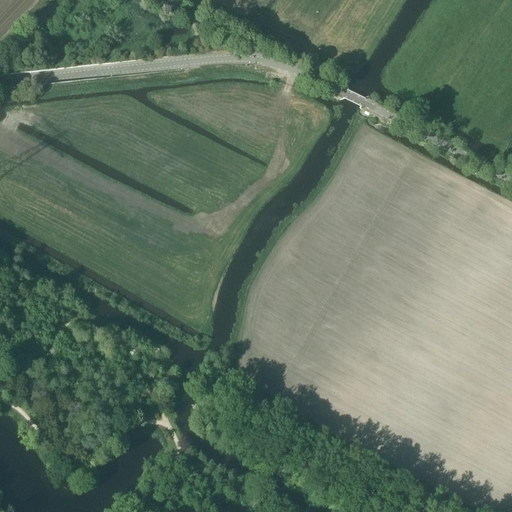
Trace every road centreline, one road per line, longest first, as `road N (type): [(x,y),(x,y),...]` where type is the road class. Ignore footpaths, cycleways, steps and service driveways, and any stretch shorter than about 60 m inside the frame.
road 1 (unclassified): [(511,180),(319,81),(254,59)]
road 2 (unclassified): [(0,82),(254,59)]
